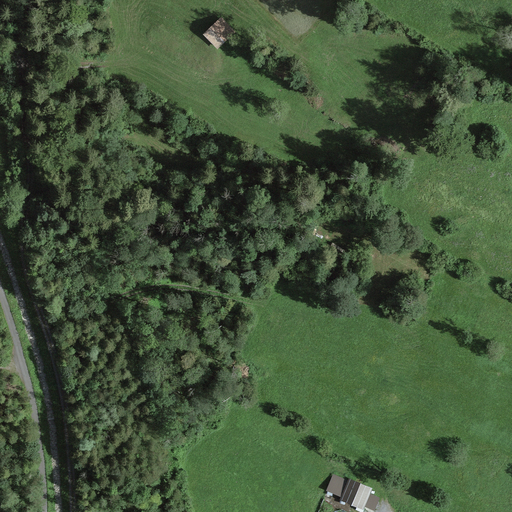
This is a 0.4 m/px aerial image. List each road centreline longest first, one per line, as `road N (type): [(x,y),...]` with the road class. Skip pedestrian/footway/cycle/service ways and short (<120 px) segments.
road 1 (track): [(72,511),(59,386),(23,259),(29,194),(21,64),(0,34)]
road 2 (track): [(41,511),(33,410),(0,294)]
